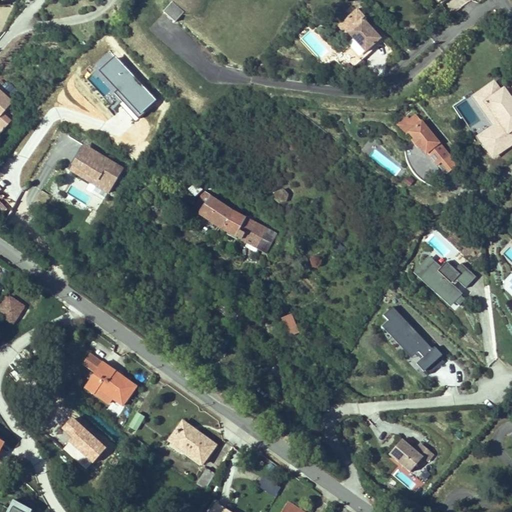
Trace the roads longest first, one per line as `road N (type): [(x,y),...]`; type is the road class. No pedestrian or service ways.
road 1 (tertiary): [(366,511),(0,246)]
road 2 (residential): [(158,25),(210,69),(372,96),(407,82),(493,0)]
road 3 (unknown): [(48,281),(19,222),(54,166)]
